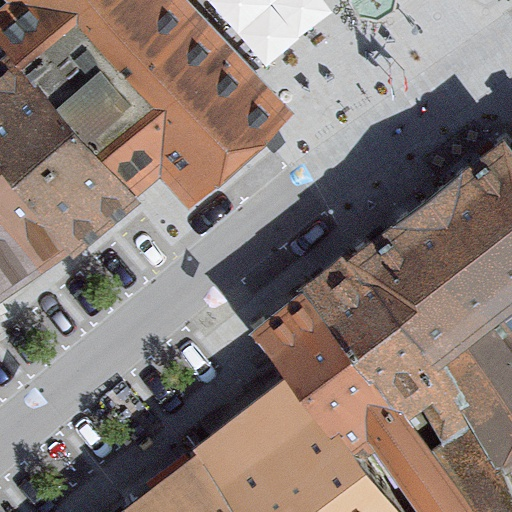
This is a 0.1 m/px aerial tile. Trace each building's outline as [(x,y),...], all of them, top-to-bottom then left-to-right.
[(5,0),(10,5),(0,13),(0,54),(1,55),(114,193),(156,159),(167,172),(178,185),(271,109),(259,95),(185,5),(180,0),(5,0)] [(114,193),(1,55),(0,55),(0,173),(55,241),(86,215),(104,201),(114,193)] [(511,168),(502,154),(486,132),(225,315),(265,372),(310,435),(334,417),(401,511),(501,511),(474,473),(511,446),(511,360),(480,315),(511,292),(511,168)] [(511,147),(502,154),(511,168),(511,147)] [(55,241),(0,173),(0,243),(21,269),(29,262),(55,241)] [(0,285),(21,269),(0,243),(0,285)] [(372,511),(310,435),(265,372),(174,443),(220,511),(372,511)] [(220,511),(174,443),(103,501),(111,511),(220,511)] [(111,511),(103,501),(91,511),(111,511)]
